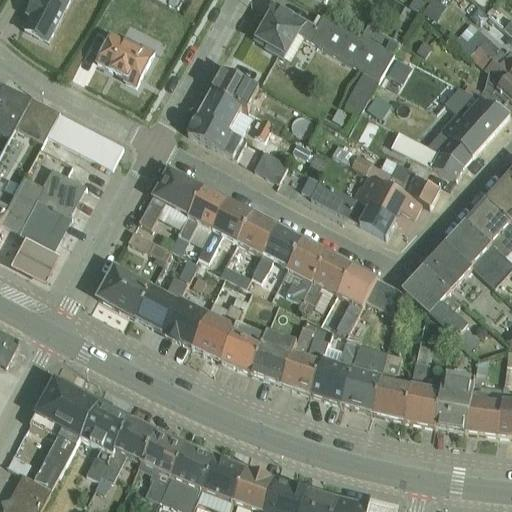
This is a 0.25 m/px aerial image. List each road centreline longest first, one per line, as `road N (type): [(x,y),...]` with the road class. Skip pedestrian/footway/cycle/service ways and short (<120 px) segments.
road 1 (residential): [(151,147),(399,277),(511,146)]
road 2 (tertiary): [(422,482),(230,422),(52,331)]
road 3 (residential): [(52,331),(151,147)]
road 4 (unclassified): [(0,60),(151,147)]
road 5 (residential): [(151,147),(236,0)]
road 6 (unclassified): [(0,439),(52,331)]
